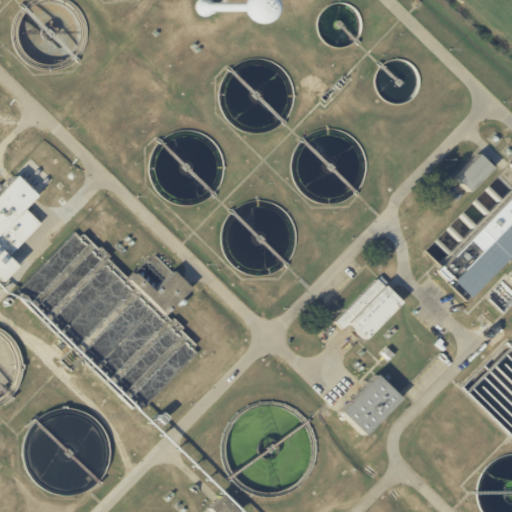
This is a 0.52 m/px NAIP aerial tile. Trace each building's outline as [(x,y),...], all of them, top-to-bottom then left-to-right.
[(218,0),(189,0),(191,22),(220,20),(218,0)] [(486,165),(490,169),(467,193),(453,179),(476,155),(486,165)] [(510,164),(511,166),(511,222),(453,282),(441,270),(511,197),(511,183),(501,173),(510,164)] [(15,178),(34,197),(22,209),(38,225),(4,260),(12,268),(0,280),(0,190),(13,177),(15,178)] [(171,273),(189,290),(164,316),(127,280),(129,277),(130,278),(133,275),(150,292),(170,272),(171,273)] [(385,290),(399,304),(362,341),(346,326),(341,331),(333,323),(375,280),(376,281),(379,277),(386,284),(382,288),(385,290)] [(161,383),(192,353),(177,337),(176,338),(163,324),(134,352),(147,366),(146,367),(161,383)] [(386,350),(393,356),(388,361),(381,354),(386,350)] [(380,419),(362,437),(338,414),(374,376),(398,400),(380,419)] [(220,497),(235,511),(208,511),(206,509),(219,496),(220,497)]
